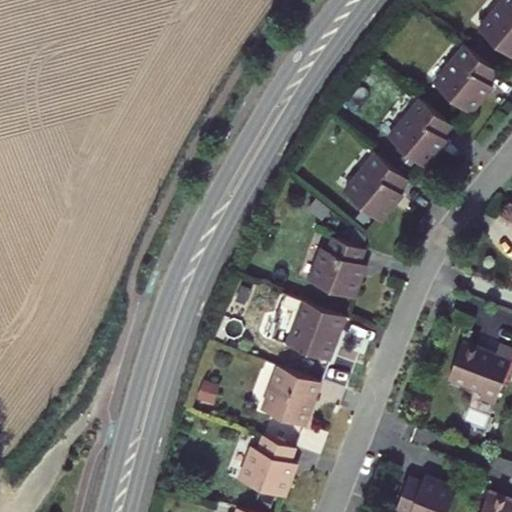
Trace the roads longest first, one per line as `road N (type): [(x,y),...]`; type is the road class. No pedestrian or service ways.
road 1 (tertiary): [(128,511),(167,369),(216,240),(284,119),(372,0)]
road 2 (tertiary): [(340,0),(280,84),(183,257),(106,511)]
road 3 (residential): [(511,152),(428,256),(329,511)]
